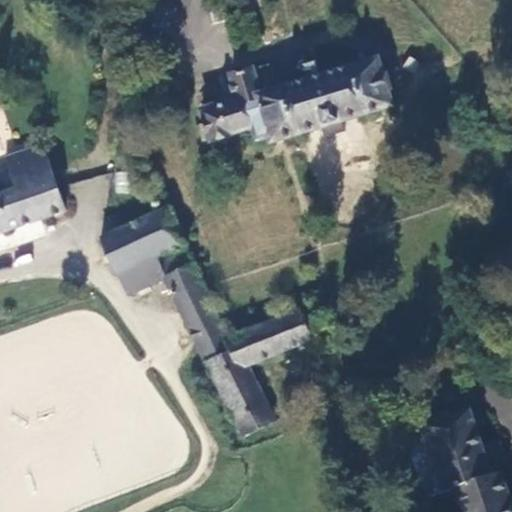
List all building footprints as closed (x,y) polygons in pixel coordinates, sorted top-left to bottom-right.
[(324,130),(342,123),(393,107),(379,65),(280,97),(270,68),(232,80),(238,102),(202,114),(204,122),(199,124),(207,148),(215,146),(216,149),(230,145),(229,141),(256,132),(260,143),(270,140),(272,146),(324,130)] [(345,133),(342,123),(324,130),(327,139),(345,133)] [(0,232),(65,211),(42,143),(2,157),(11,187),(0,190),(0,232)] [(156,257),(169,251),(171,244),(177,241),(175,237),(181,234),(178,228),(181,227),(172,208),(169,209),(167,204),(96,235),(115,275),(156,257)] [(126,297),(165,280),(163,276),(156,257),(115,275),(126,297)] [(165,280),(202,361),(227,350),(222,337),(206,297),(193,263),(163,276),(165,280)] [(248,367),(312,341),(298,307),(222,337),(227,350),(202,361),(235,429),(270,411),(248,367)] [(511,465),(504,443),(486,448),(481,430),(489,427),(486,418),(476,421),(473,414),(427,430),(449,495),(457,493),(463,511),(511,511),(511,495),(502,468),(511,465)] [(436,499),(449,495),(427,430),(412,436),(410,445),(426,493),(436,499)]
